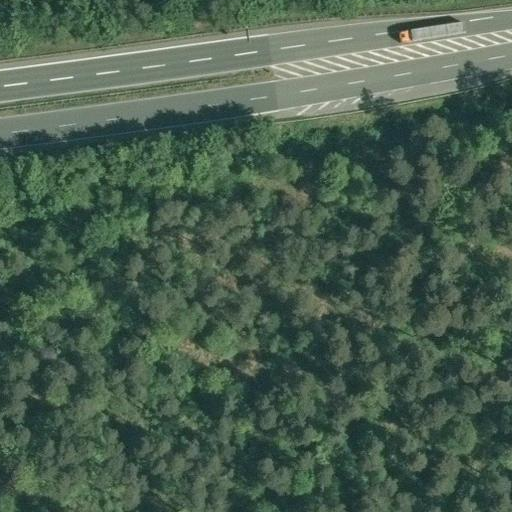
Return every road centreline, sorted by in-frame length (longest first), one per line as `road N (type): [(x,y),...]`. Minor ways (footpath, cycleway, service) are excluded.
road 1 (trunk): [(0,127),(511,50)]
road 2 (trunk): [(511,23),(0,97)]
